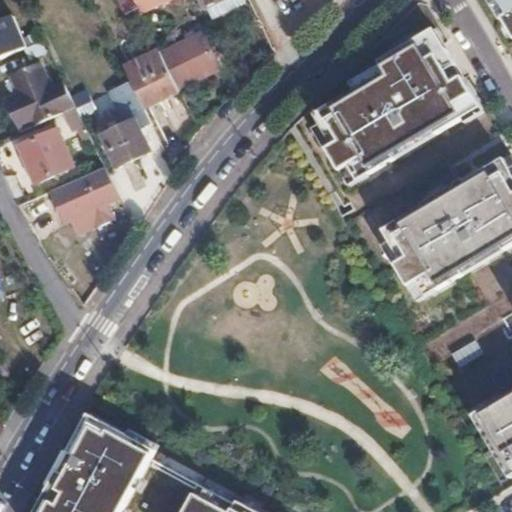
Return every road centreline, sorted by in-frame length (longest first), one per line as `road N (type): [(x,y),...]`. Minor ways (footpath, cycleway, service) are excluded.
road 1 (secondary): [(379,0),(215,169),(93,347)]
road 2 (secondary): [(93,347),(0,504)]
road 3 (residential): [(0,197),(33,269),(93,347)]
